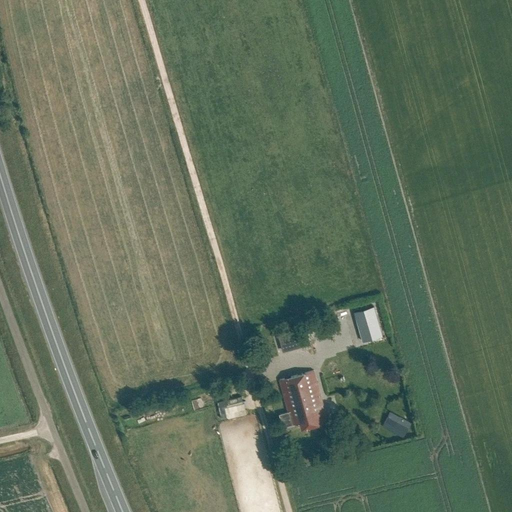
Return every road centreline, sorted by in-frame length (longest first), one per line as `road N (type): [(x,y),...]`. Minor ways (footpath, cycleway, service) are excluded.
road 1 (unclassified): [(141,0),(289,511)]
road 2 (trunk): [(123,511),(0,173)]
road 3 (unclassified): [(49,429),(0,280)]
